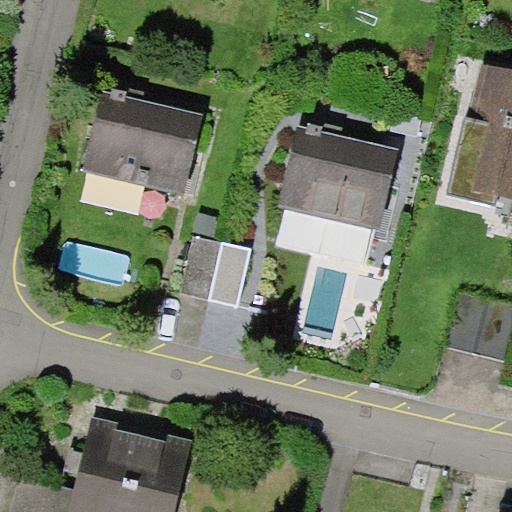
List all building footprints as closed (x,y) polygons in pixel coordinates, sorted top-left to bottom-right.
[(511,200),(511,82),(490,78),(474,148),(452,143),(437,210),(494,223),(500,198),(511,200)] [(209,122),(114,99),(96,173),(191,196),(209,122)] [(290,213),(378,232),(394,160),(306,140),(290,213)] [(255,253),(195,238),(181,295),(241,310),(255,253)] [(511,309),(464,297),(450,355),(511,370),(511,309)] [(182,511),(196,449),(91,427),(78,492),(73,511),(182,511)] [(73,511),(78,492),(25,481),(18,511),(73,511)]
